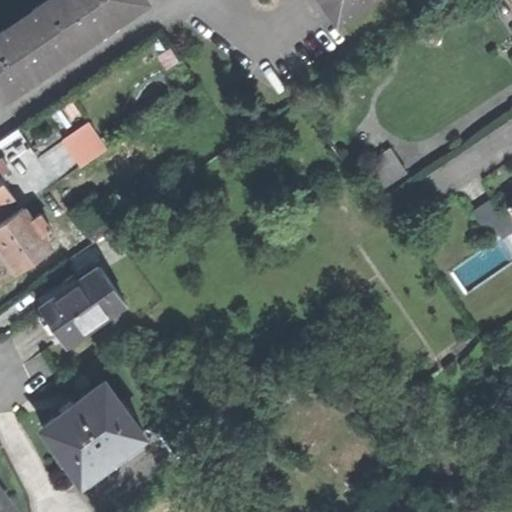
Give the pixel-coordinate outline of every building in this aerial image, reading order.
[(0,96),(139,0),(45,0),(0,31),(0,96)] [(318,0),(331,18),(358,0),(318,0)] [(92,120),(63,136),(78,164),(108,149),(92,120)] [(365,165),(380,188),(407,171),(393,148),(365,165)] [(176,160),(184,170),(196,161),(189,151),(176,160)] [(0,201),(11,194),(13,192),(0,173),(0,201)] [(68,209),(86,234),(110,216),(92,191),(68,209)] [(0,201),(0,218),(18,206),(11,194),(0,201)] [(471,209),(489,236),(511,220),(511,208),(508,203),(501,208),(491,195),(471,209)] [(0,245),(1,248),(13,265),(48,242),(39,230),(29,215),(22,203),(18,206),(0,218),(0,245)] [(38,209),(29,215),(39,230),(48,224),(38,209)] [(448,270),(465,294),(511,262),(511,248),(502,233),(448,270)] [(68,257),(76,269),(98,254),(89,241),(68,257)] [(40,302),(64,335),(90,316),(122,293),(98,260),(77,275),(72,268),(61,275),(67,283),(40,302)] [(44,425),(83,478),(145,432),(106,379),(73,403),(44,425)] [(165,436),(178,456),(203,438),(188,418),(178,424),(166,410),(150,427),(165,436)] [(0,511),(8,511),(0,500),(0,511)]
